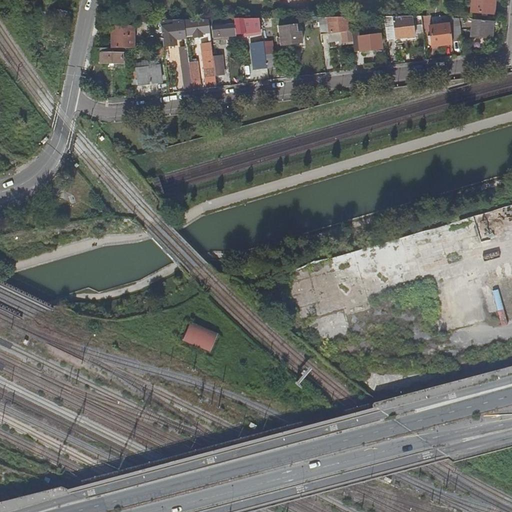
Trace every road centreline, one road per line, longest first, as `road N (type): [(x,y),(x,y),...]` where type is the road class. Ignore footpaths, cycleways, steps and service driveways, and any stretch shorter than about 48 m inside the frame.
road 1 (residential): [(511,26),(508,60),(124,112),(69,99)]
road 2 (primary): [(511,394),(70,511)]
road 3 (primary): [(150,511),(511,420)]
road 4 (unclassified): [(0,192),(48,160),(69,99)]
